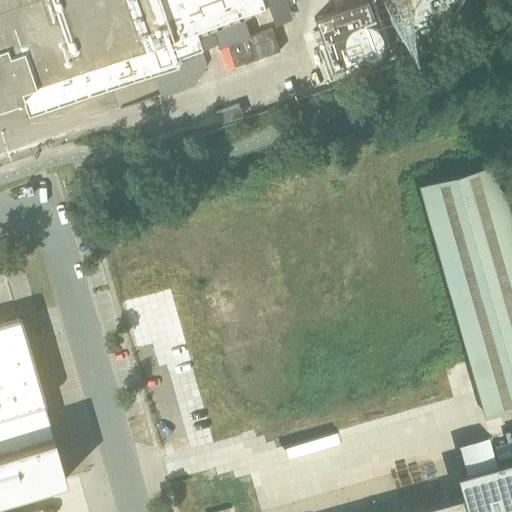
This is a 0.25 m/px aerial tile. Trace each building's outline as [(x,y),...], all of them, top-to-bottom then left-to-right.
[(0,0),(0,108),(29,98),(37,96),(41,111),(175,65),(179,59),(177,56),(201,48),(198,40),(195,31),(263,7),(261,0),(0,0)] [(347,54),(349,54),(347,52),(346,50),(345,48),(344,46),(344,43),(343,41),(344,38),(344,36),(345,34),(346,32),(347,30),(349,28),(350,27),(352,25),(355,24),(357,23),(359,23),(361,23),(364,23),(363,22),(373,18),(366,0),(363,0),(313,17),(331,70),(351,63),(347,54)] [(418,40),(399,47),(404,60),(423,53),(418,40)] [(511,207),(499,162),(422,184),(480,390),(488,415),(511,408),(511,207)] [(0,511),(0,499),(66,479),(18,317),(0,322),(0,511)] [(511,511),(511,459),(449,477),(455,498),(405,511),(511,511)]
